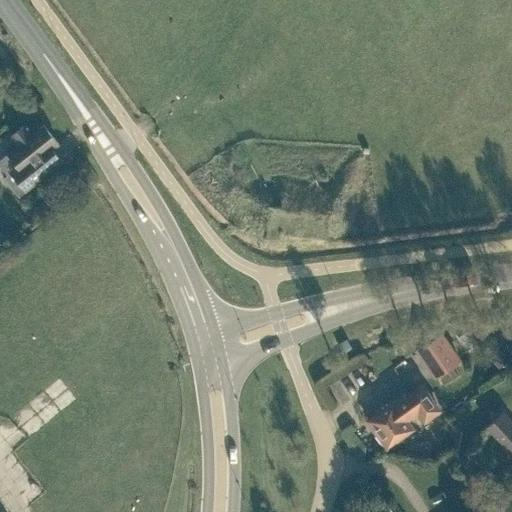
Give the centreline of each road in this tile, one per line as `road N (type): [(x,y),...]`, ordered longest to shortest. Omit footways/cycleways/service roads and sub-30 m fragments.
road 1 (tertiary): [(211,330),(161,216),(22,27)]
road 2 (tertiary): [(22,27),(141,227),(189,335)]
road 3 (tertiary): [(221,365),(430,285)]
road 4 (tertiary): [(430,285),(211,330)]
road 5 (tertiary): [(231,511),(221,365)]
road 6 (tertiary): [(198,371),(210,458),(207,511)]
road 7 (track): [(152,120),(232,23)]
